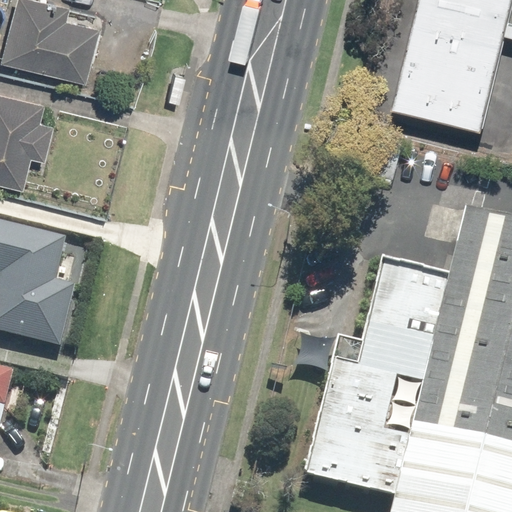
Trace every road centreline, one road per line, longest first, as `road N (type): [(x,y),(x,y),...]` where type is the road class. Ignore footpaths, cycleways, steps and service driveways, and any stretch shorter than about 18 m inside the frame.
road 1 (primary): [(142,511),(265,0)]
road 2 (unknown): [(511,37),(487,145),(492,166),(511,179)]
